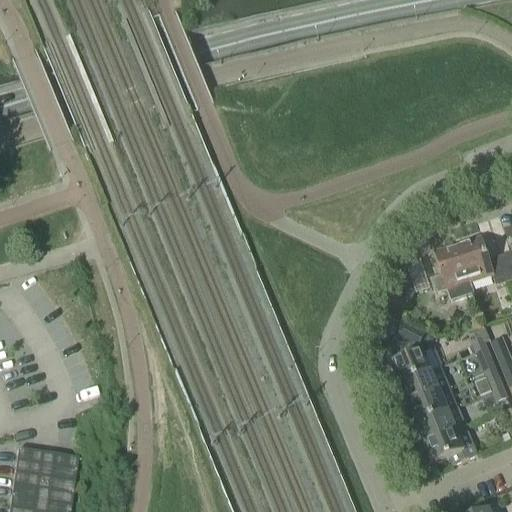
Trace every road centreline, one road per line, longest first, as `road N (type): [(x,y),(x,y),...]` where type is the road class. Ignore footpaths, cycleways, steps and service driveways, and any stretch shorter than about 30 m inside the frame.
road 1 (tertiary): [(385,511),(334,387),(338,325),(404,208),(511,165)]
road 2 (secondary): [(434,0),(192,54)]
road 3 (secondary): [(0,108),(192,54)]
